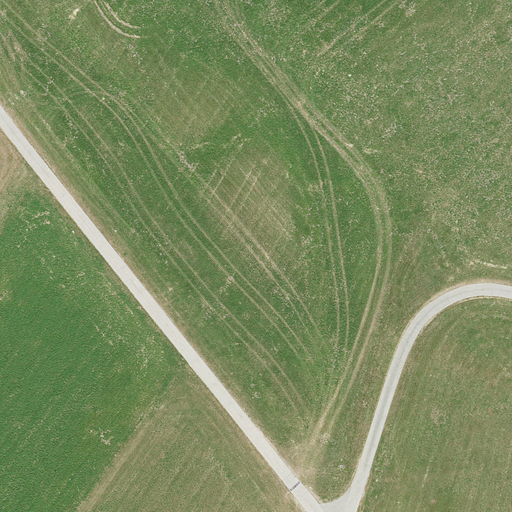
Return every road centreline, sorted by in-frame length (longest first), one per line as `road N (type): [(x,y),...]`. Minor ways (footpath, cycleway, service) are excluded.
road 1 (track): [(313,511),(0,116)]
road 2 (track): [(345,511),(399,346),(478,284),(511,295)]
